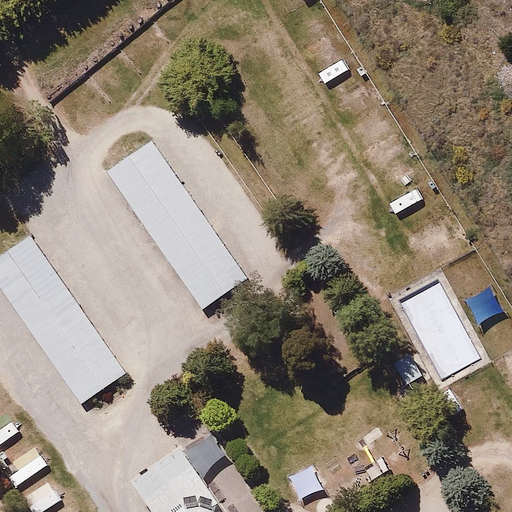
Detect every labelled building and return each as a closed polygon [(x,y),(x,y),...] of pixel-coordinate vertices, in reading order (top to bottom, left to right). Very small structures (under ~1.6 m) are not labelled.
[(312,31),(329,20),(321,8),(304,18),(312,31)] [(331,82),(352,71),(344,57),(323,69),(331,82)] [(345,107),(377,89),(370,76),(338,94),(345,107)] [(247,279),(154,142),(110,171),(203,309),(247,279)] [(397,183),(415,173),(408,160),(390,170),(397,183)] [(399,213),(424,200),(418,188),(393,201),(399,213)] [(416,249),(447,229),(438,217),(408,237),(416,249)] [(122,375),(29,237),(0,257),(0,290),(78,405),(122,375)] [(438,273),(465,256),(454,238),(427,256),(438,273)] [(330,381),(365,363),(324,288),(289,307),(330,381)] [(409,353),(394,362),(406,384),(422,375),(409,353)] [(511,372),(506,361),(491,368),(502,392),(511,386),(511,372)] [(456,388),(442,397),(452,412),(465,404),(456,388)] [(14,418),(0,427),(0,445),(22,430),(14,418)] [(224,511),(181,449),(130,483),(149,511),(224,511)] [(31,457),(11,471),(20,483),(40,469),(31,457)] [(326,485),(314,463),(290,477),(302,499),(326,485)] [(48,511),(66,499),(52,479),(30,496),(41,511),(48,511)] [(17,511),(8,498),(0,503),(0,511),(17,511)]
